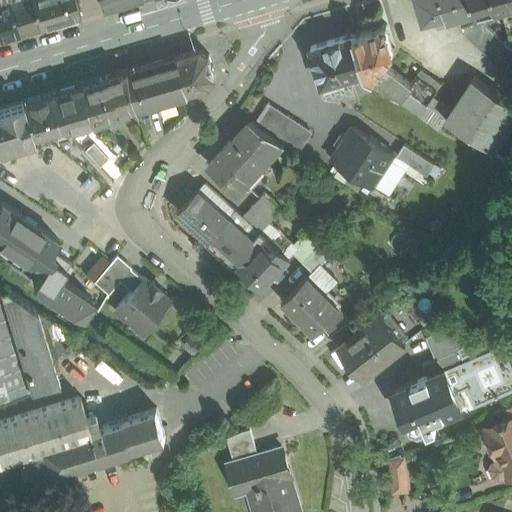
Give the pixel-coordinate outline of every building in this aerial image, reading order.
[(0,0),(0,37),(19,32),(10,0),(0,0)] [(10,0),(19,32),(40,26),(32,0),(10,0)] [(75,0),(32,0),(40,26),(79,14),(75,0)] [(475,0),(419,0),(424,13),(432,11),(447,6),(448,11),(476,3),(475,0)] [(511,32),(511,0),(475,0),(476,3),(479,11),(501,5),(510,33),(511,32)] [(476,3),(448,11),(447,6),(432,11),(436,26),(462,18),(467,35),(482,21),(479,11),(476,3)] [(503,39),(482,21),(467,35),(511,76),(511,47),(504,39),(503,39)] [(385,23),(365,29),(364,29),(353,32),(364,69),(365,72),(402,98),(408,89),(408,90),(413,82),(412,82),(411,81),(410,81),(385,63),(393,52),(385,23)] [(353,33),(311,46),(322,82),(364,69),(353,33)] [(200,48),(174,56),(179,75),(173,76),(179,94),(211,84),(216,75),(209,53),(200,48)] [(174,56),(129,69),(139,105),(142,116),(147,115),(146,110),(152,108),(151,102),(179,94),(173,76),(179,75),(174,56)] [(129,69),(79,84),(90,120),(108,115),(109,120),(119,117),(118,112),(139,105),(129,69)] [(441,83),(421,69),(412,82),(413,82),(408,90),(427,102),(433,94),(441,83)] [(475,75),(453,108),(433,94),(427,102),(428,103),(492,146),(511,116),(511,100),(505,96),(475,75)] [(79,84),(49,93),(58,123),(64,128),(90,120),(79,84)] [(408,90),(408,89),(402,98),(400,100),(420,114),(428,103),(408,90)] [(49,93),(23,101),(32,131),(35,133),(54,127),(57,139),(70,134),(65,128),(64,128),(58,123),(49,93)] [(23,101),(0,107),(0,150),(1,151),(1,150),(36,147),(33,138),(34,138),(32,131),(23,101)] [(312,131),(268,103),(255,123),(277,137),(299,151),(312,131)] [(251,120),(231,143),(229,141),(220,151),(221,152),(210,164),(239,191),(264,162),(259,158),(277,137),(255,123),(251,120)] [(393,150),(354,125),(332,158),(372,183),(393,150)] [(435,162),(405,142),(397,153),(427,173),(435,162)] [(109,158),(94,143),(87,150),(102,165),(109,158)] [(46,146),(28,174),(42,183),(61,155),(46,146)] [(110,186),(81,154),(72,156),(72,158),(68,162),(71,164),(74,181),(97,200),(110,186)] [(13,164),(0,155),(0,184),(29,204),(37,191),(42,183),(28,174),(13,164)] [(229,217),(197,188),(178,210),(210,239),(229,217)] [(54,204),(37,191),(29,204),(45,215),(53,205),(54,204)] [(86,212),(64,193),(54,204),(53,205),(76,221),(86,212)] [(260,198),(244,215),(258,229),(259,229),(263,228),(277,213),(260,198)] [(76,221),(53,205),(45,215),(67,230),(76,221)] [(265,235),(259,229),(258,229),(244,215),(236,208),(229,217),(210,239),(263,286),(289,257),(265,235)] [(92,299),(58,276),(65,266),(68,268),(72,263),(68,261),(70,258),(54,248),(52,252),(0,217),(0,258),(23,274),(82,314),(92,299)] [(315,231),(294,252),(303,261),(324,240),(315,231)] [(324,240),(303,261),(312,271),(313,271),(321,263),(334,250),(324,240)] [(117,255),(94,282),(108,294),(120,281),(119,280),(129,268),(130,268),(131,267),(117,255)] [(321,263),(313,271),(312,271),(308,275),(307,274),(282,300),(314,332),(322,325),(340,307),(325,291),(337,279),(321,263)] [(151,285),(143,278),(142,279),(130,268),(129,268),(119,280),(120,281),(132,291),(115,310),(132,324),(138,317),(149,326),(170,301),(160,292),(162,290),(161,288),(161,289),(154,283),(155,283),(153,282),(151,285)] [(3,286),(0,287),(0,399),(59,381),(37,309),(3,286)] [(340,307),(322,325),(330,335),(348,321),(351,318),(340,307)] [(406,341),(381,310),(355,331),(338,344),(338,345),(363,376),(406,341)] [(348,321),(330,335),(338,344),(355,331),(348,321)] [(450,325),(426,335),(435,357),(459,347),(450,325)] [(205,349),(195,339),(186,349),(196,359),(205,349)] [(511,364),(503,343),(465,359),(466,362),(446,370),(455,391),(467,386),(474,404),(501,392),(511,387),(511,365),(511,364)] [(435,357),(423,363),(428,375),(445,367),(446,370),(466,362),(465,359),(459,347),(435,357)] [(445,367),(428,375),(411,383),(411,382),(393,390),(410,429),(462,406),(455,391),(446,370),(445,367)] [(0,458),(17,453),(24,478),(98,456),(89,428),(80,397),(77,396),(0,419),(0,458)] [(511,404),(505,407),(510,419),(504,421),(504,420),(501,421),(502,422),(488,427),(489,429),(488,429),(499,454),(499,453),(501,458),(492,462),(489,468),(493,476),(499,479),(508,475),(511,473),(511,404)] [(156,408),(89,428),(98,456),(165,437),(156,408)] [(242,431),(227,437),(234,461),(258,454),(250,428),(242,431)] [(234,461),(226,463),(227,465),(231,464),(239,489),(234,491),(235,493),(259,485),(260,490),(261,490),(267,511),(286,511),(296,509),(297,511),(299,511),(289,476),(290,476),(281,447),(258,454),(234,461)] [(403,457),(391,458),(394,490),(407,488),(403,457)]
